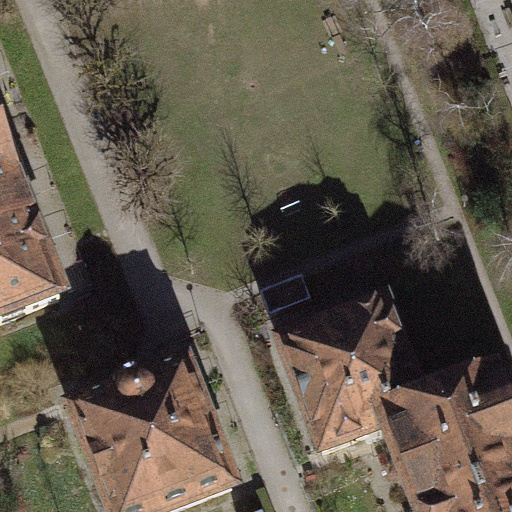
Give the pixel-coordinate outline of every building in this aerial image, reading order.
[(0,206),(19,200),(0,151),(0,206)] [(19,200),(0,206),(0,324),(58,302),(19,200)] [(301,278),(259,293),(268,318),(310,302),(301,278)] [(384,309),(280,348),(321,455),(384,429),(424,413),(384,309)] [(70,415),(107,511),(173,511),(233,489),(186,371),(147,384),(135,381),(120,386),(117,397),(70,415)] [(416,511),(460,511),(511,492),(511,428),(495,385),(424,413),(384,429),(416,511)] [(511,511),(511,492),(460,511),(511,511)]
